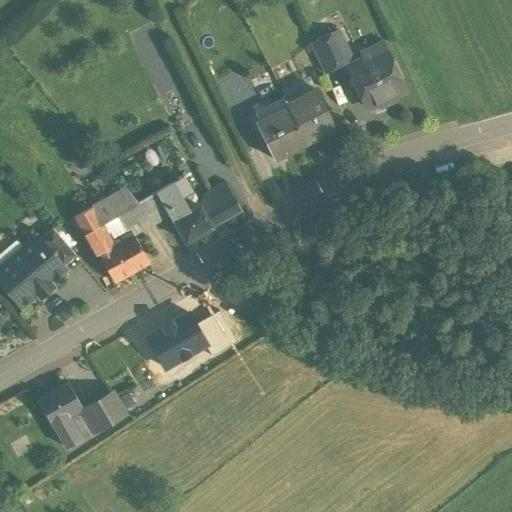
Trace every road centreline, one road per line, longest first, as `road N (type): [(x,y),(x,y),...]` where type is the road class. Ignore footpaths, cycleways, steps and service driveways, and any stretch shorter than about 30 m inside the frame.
road 1 (unclassified): [(511,138),(351,192),(0,396)]
road 2 (track): [(511,400),(366,381),(308,352),(209,272)]
road 3 (track): [(275,233),(160,0)]
